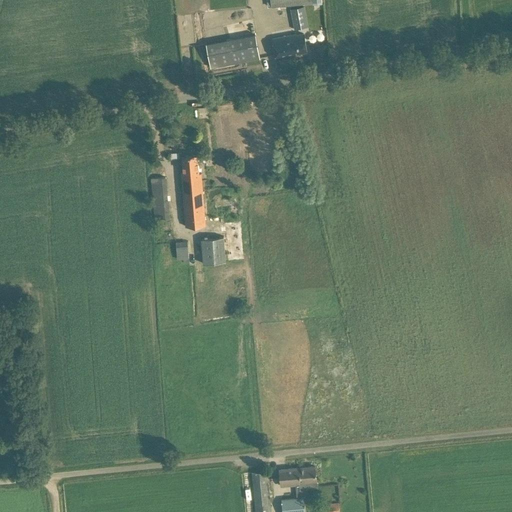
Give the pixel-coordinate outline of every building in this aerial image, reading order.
[(291,9),(295,29),(308,26),(304,6),(291,9)] [(273,38),(275,49),(277,59),(295,55),(294,52),(307,50),(305,40),(304,33),(296,35),(296,34),(273,38)] [(256,34),(206,43),(211,67),(260,58),(256,34)] [(183,172),(181,172),(182,182),(186,226),(205,224),(202,182),(201,172),(199,173),(198,154),(182,155),(183,172)] [(152,178),(155,218),(169,217),(166,177),(152,178)] [(203,240),(204,265),(228,261),(226,236),(203,240)] [(177,242),(178,260),(190,259),(189,241),(177,242)] [(315,466),(280,469),(281,485),(296,484),(297,498),(301,497),(301,489),(307,489),(309,485),(317,485),(315,466)] [(251,469),(255,511),(270,511),(266,468),(251,469)] [(297,498),(282,499),(283,511),(304,511),(303,497),(301,497),(297,498)] [(339,511),(339,501),(319,503),(320,511),(339,511)]
